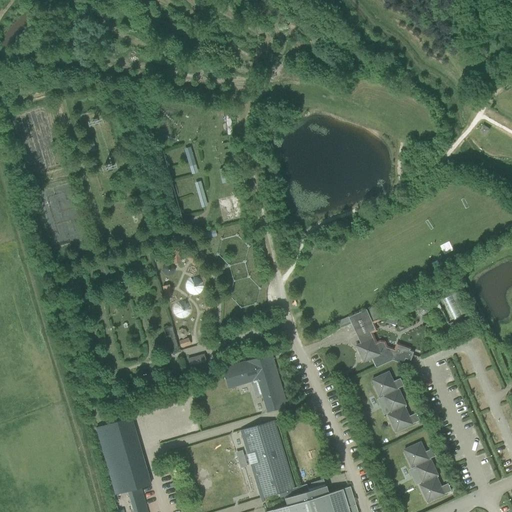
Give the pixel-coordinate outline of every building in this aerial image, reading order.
[(183,148),(185,158),(191,156),(189,146),(183,148)] [(187,165),(190,174),(196,172),(194,163),(187,165)] [(203,197),(197,198),(199,207),(205,206),(203,197)] [(178,249),(170,250),(171,264),(180,264),(178,249)] [(69,264),(62,266),(64,272),(71,270),(69,264)] [(164,266),(162,269),(163,273),(165,275),(168,276),(171,275),(173,272),(173,269),(171,266),(168,265),(164,266)] [(193,275),(183,290),(195,297),(205,283),(193,275)] [(420,306),(418,311),(420,315),(424,317),(429,315),(431,311),(431,310),(433,309),(432,305),(429,306),(424,304),(420,306)] [(412,359),(414,353),(410,351),(410,350),(408,349),(406,355),(386,348),(384,343),(380,342),(376,344),(373,338),(371,333),(376,330),(367,310),(349,318),(361,343),(356,346),(364,363),(372,359),(376,368),(393,361),(404,365),(406,357),(412,359)] [(447,323),(442,325),(446,332),(451,329),(447,323)] [(188,338),(178,341),(180,347),(190,344),(188,338)] [(207,365),(203,354),(186,359),(190,370),(207,365)] [(286,406),(273,360),(271,354),(222,368),(228,388),(256,380),(265,411),(286,406)] [(389,372),(372,380),(375,387),(378,385),(382,395),(379,396),(380,397),(383,395),(391,413),(388,415),(391,422),(394,420),(398,430),(395,431),(396,432),(420,421),(416,413),(409,417),(405,407),(407,407),(398,388),(404,386),(400,378),(393,382),(389,372)] [(500,406),(506,421),(511,419),(511,414),(508,403),(500,406)] [(127,491),(133,511),(146,511),(139,488),(150,485),(130,418),(95,428),(114,495),(127,491)] [(293,489),(273,421),(240,431),(260,499),(278,493),(280,498),(290,495),(289,490),(293,489)] [(163,440),(197,431),(196,425),(161,434),(163,440)] [(421,442),(404,450),(407,457),(410,456),(414,465),(411,466),(412,467),(415,465),(423,484),(420,485),(423,492),(426,491),(430,500),(427,502),(428,502),(452,491),(448,484),(441,487),(437,478),(439,477),(430,458),(436,456),(433,449),(425,452),(421,442)] [(356,511),(349,487),(327,493),(325,486),(283,499),(286,506),(265,511),(356,511)]
